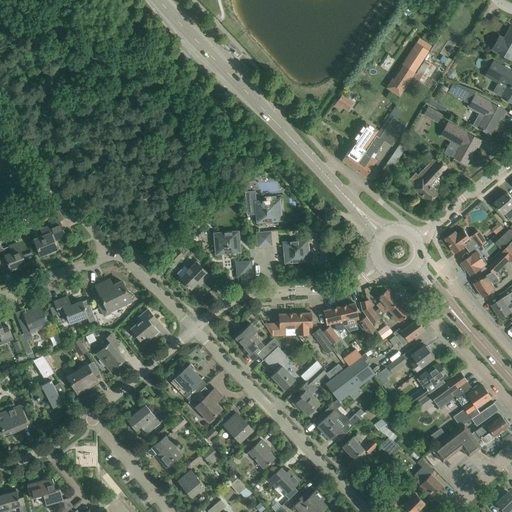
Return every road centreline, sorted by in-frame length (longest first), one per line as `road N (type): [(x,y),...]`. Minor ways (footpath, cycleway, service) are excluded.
road 1 (residential): [(367,511),(193,332)]
road 2 (secondary): [(321,172),(160,0)]
road 3 (residential): [(193,332),(230,302),(344,287),(376,262)]
road 4 (residential): [(442,300),(429,313),(511,410)]
road 5 (residential): [(88,414),(193,332)]
road 6 (residential): [(417,241),(511,159)]
road 7 (residential): [(164,511),(88,414)]
